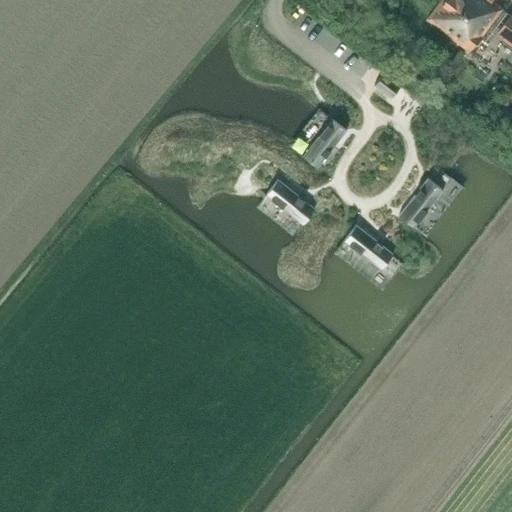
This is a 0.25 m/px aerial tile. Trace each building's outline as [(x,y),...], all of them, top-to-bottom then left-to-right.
[(441,0),(427,20),(470,52),(481,38),(488,44),(497,32),(510,15),(502,9),(493,2),(494,0),(441,0)] [(510,15),(497,32),(511,43),(511,16),(510,15)] [(372,76),(380,62),(363,52),(354,66),(372,76)] [(374,86),(391,99),(401,86),(385,73),(374,86)] [(299,153),(318,167),(347,130),(328,115),(299,153)] [(399,215),(418,230),(447,193),(428,178),(399,215)] [(303,224),(315,209),(278,180),(266,195),(303,224)] [(378,273),(393,254),(356,225),(341,244),(378,273)]
